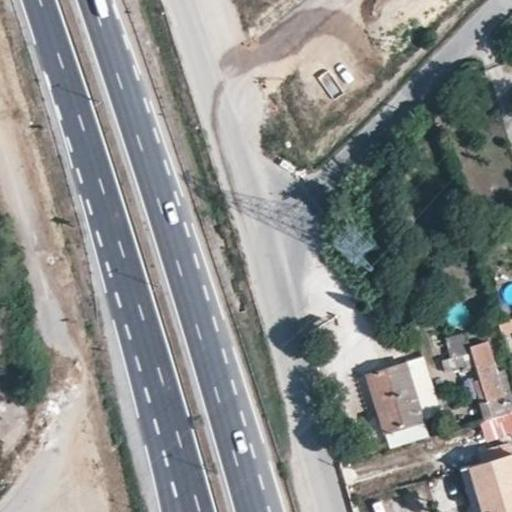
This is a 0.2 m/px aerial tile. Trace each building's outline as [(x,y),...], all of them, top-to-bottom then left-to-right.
[(509,352),(511,351),(511,319),(500,323),(509,352)] [(471,351),(470,347),(467,339),(437,349),(441,361),(471,351)] [(487,343),(470,347),(471,351),(441,361),(444,373),(474,365),(484,392),(476,394),(485,421),(495,418),(503,416),(511,412),(511,400),(506,402),(487,343)] [(425,417),(439,413),(423,358),(367,375),(386,432),(426,420),(425,417)] [(511,412),(503,416),(506,424),(511,422),(511,412)] [(495,418),(485,421),(480,423),(483,431),(498,427),(495,418)] [(511,511),(511,453),(511,454),(469,466),(482,511),(511,511)]
